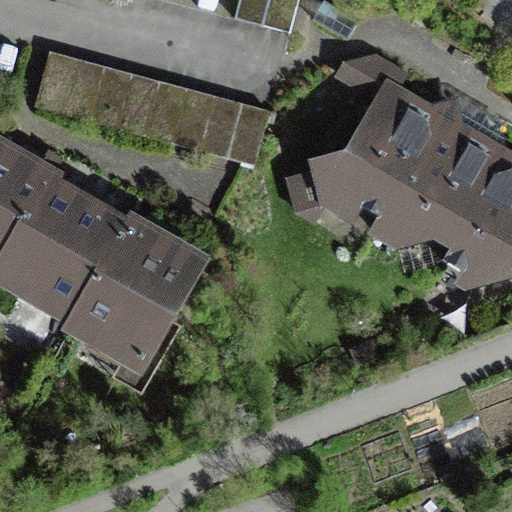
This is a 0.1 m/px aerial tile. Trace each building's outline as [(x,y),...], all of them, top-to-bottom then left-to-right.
[(230,0),(222,28),(253,37),(263,0),(230,0)] [(299,0),(263,0),(253,37),(285,46),(299,0)] [(58,121),(72,71),(43,63),(29,113),(58,121)] [(337,72),(330,86),(365,103),(387,94),(405,81),(371,63),(337,72)] [(72,71),(58,121),(86,129),(100,79),(72,71)] [(100,79),(86,129),(142,144),(155,94),(100,79)] [(155,94),(142,144),(197,159),(211,109),(155,94)] [(353,217),(367,225),(453,105),(426,114),(387,94),(365,103),(329,159),(294,170),(298,182),(310,220),(343,236),(353,217)] [(421,250),(443,264),(499,156),(457,131),(453,105),(367,225),(357,244),(384,260),(421,250)] [(211,109),(197,159),(247,173),(261,123),(211,109)] [(0,273),(54,183),(0,150),(0,273)] [(511,164),(499,156),(443,264),(429,287),(461,299),(511,285),(511,164)] [(298,182),(278,187),(288,223),(310,220),(298,182)] [(128,227),(54,183),(0,273),(0,299),(62,336),(128,227)] [(198,269),(128,227),(62,336),(133,379),(198,269)]
